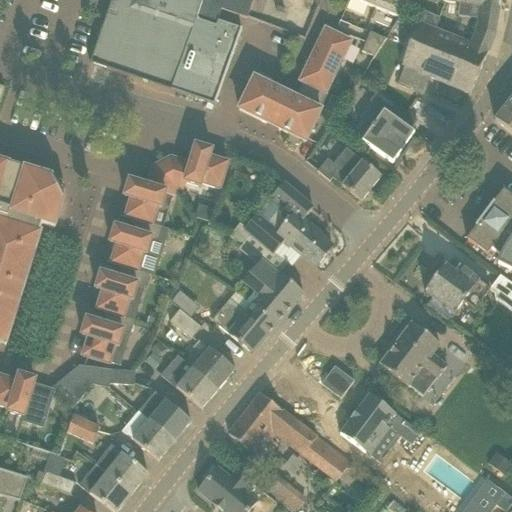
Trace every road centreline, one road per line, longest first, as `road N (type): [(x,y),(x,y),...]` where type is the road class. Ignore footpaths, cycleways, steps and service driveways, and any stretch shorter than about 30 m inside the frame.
road 1 (residential): [(373,241),(259,149),(195,126),(159,126),(114,172),(57,362),(42,370),(0,356)]
road 2 (tertiary): [(154,497),(373,241)]
road 3 (tertiary): [(373,241),(482,110),(511,45)]
